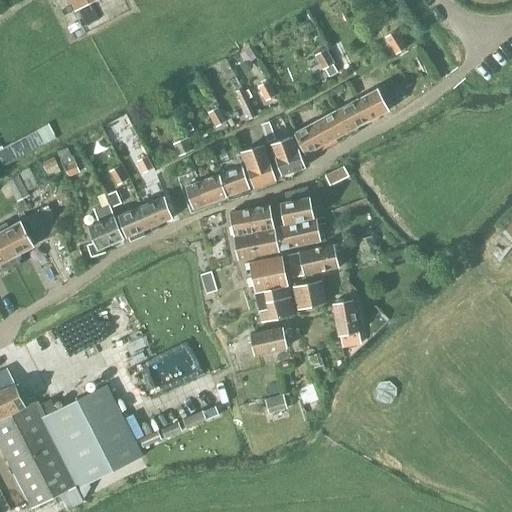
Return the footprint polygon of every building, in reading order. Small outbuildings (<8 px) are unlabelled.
[(71,0),(79,14),(106,0),(71,0)] [(386,39),(394,53),(405,46),(397,33),(386,39)] [(330,50),(318,57),(326,71),(328,70),(333,78),(341,74),(337,66),(338,65),(330,50)] [(348,78),(354,76),(345,61),(340,64),(348,78)] [(271,83),(263,88),(270,102),(279,98),(278,97),(271,83)] [(253,122),(255,120),(259,119),(245,91),(239,94),(253,122)] [(362,101),(360,102),(371,123),(392,112),(381,91),(362,102),(362,101)] [(371,123),(360,102),(339,114),(351,135),(371,123)] [(216,116),(212,118),(220,133),(231,127),(222,113),(216,116)] [(309,157),(351,135),(339,114),(298,136),(309,157)] [(272,124),(264,127),(270,145),(279,142),(272,124)] [(0,172),(49,147),(41,133),(0,154),(0,172)] [(182,159),(196,153),(191,140),(176,147),(182,159)] [(257,192),(278,185),(263,140),(242,148),(257,192)] [(299,153),(294,141),(273,149),(284,179),(307,171),(300,152),(299,153)] [(71,149),(60,154),(61,156),(62,158),(64,163),(65,163),(72,179),(83,174),(76,158),(75,158),(73,152),(72,150),(71,149)] [(48,174),(61,168),(57,159),(44,165),(48,174)] [(147,176),(156,171),(150,159),(140,164),(147,176)] [(112,172),(120,187),(129,181),(121,167),(112,172)] [(335,175),(328,178),(333,188),(352,179),(347,169),(335,175)] [(223,177),(230,199),(253,191),(246,170),(223,177)] [(230,200),(230,199),(223,177),(189,189),(197,211),(230,200)] [(22,179),(11,185),(20,204),(32,198),(22,179)] [(287,227),(311,222),(304,191),(288,195),(290,206),(283,207),(287,227)] [(143,208),(152,229),(175,220),(166,199),(143,208)] [(368,200),(335,214),(337,219),(338,223),(354,217),(353,213),(372,205),(368,200)] [(102,223),(90,228),(99,250),(113,245),(117,243),(125,240),(117,221),(116,219),(116,218),(114,212),(111,206),(97,212),(102,223)] [(129,238),(152,229),(143,208),(121,217),(129,238)] [(257,236),(276,232),(272,210),(254,213),(257,236)] [(44,245),(63,235),(50,211),(31,220),(44,245)] [(237,240),(257,236),(254,213),(233,217),(237,240)] [(284,252),(323,244),(318,223),(279,231),(284,252)] [(0,238),(0,239),(13,263),(37,250),(24,226),(0,238)] [(257,236),(237,240),(241,262),(282,255),(278,232),(276,232),(257,236)] [(381,257),(376,237),(362,241),(368,262),(381,257)] [(0,269),(13,263),(0,239),(0,269)] [(511,242),(510,241),(500,252),(510,262),(511,259),(511,242)] [(295,280),(340,270),(337,254),(342,253),(341,246),(335,248),(290,258),(295,280)] [(253,266),(259,294),(291,287),(285,259),(253,266)] [(215,274),(204,277),(208,291),(219,288),(215,274)] [(324,286),(323,282),(297,288),(301,310),(328,304),(327,298),(332,296),(330,285),(324,286)] [(291,287),(259,294),(265,323),(297,316),(291,287)] [(339,306),(336,307),(343,339),(361,335),(362,335),(355,303),(345,305),(345,301),(339,303),(339,306)] [(222,304),(208,308),(212,326),(226,322),(222,304)] [(257,357),(291,350),(286,330),(253,337),(257,357)] [(355,341),(343,343),(346,355),(358,353),(355,341)] [(252,371),(286,363),(284,355),(250,362),(252,371)] [(316,371),(324,369),(319,357),(311,360),(316,371)] [(10,371),(0,376),(0,442),(35,511),(80,489),(51,433),(34,400),(27,403),(19,387),(18,388),(10,371)] [(109,387),(45,419),(82,491),(146,459),(109,387)] [(321,404),(315,388),(301,393),(307,409),(321,404)] [(291,411),(286,398),(268,402),(272,417),(291,411)] [(214,421),(225,416),(222,408),(210,413),(214,421)] [(190,432),(210,424),(205,413),(185,421),(190,432)] [(169,441),(186,434),(182,425),(165,432),(169,441)] [(146,451),(165,443),(161,433),(142,442),(146,451)]
